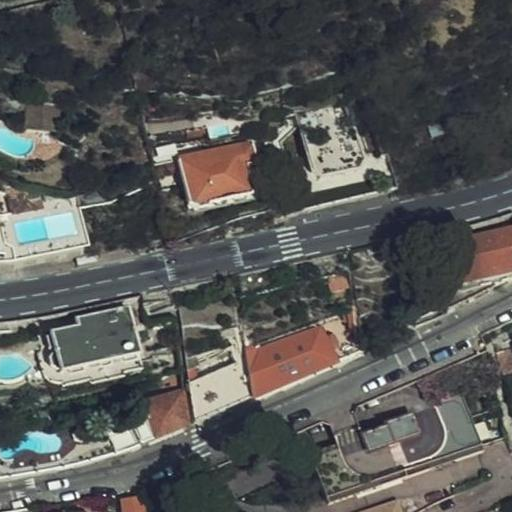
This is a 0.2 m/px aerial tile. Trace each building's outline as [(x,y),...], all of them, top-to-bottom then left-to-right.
[(340,85),(285,96),(297,156),(348,145),(339,101),(343,101),(340,85)] [(164,146),(169,168),(174,192),(179,194),(212,187),(234,182),(239,177),(237,170),(257,165),(253,147),(243,149),(237,128),(197,137),(164,146)] [(348,145),(297,156),(297,157),(306,164),(343,155),(349,146),(348,145)] [(1,169),(0,168),(0,195),(23,191),(21,181),(21,173),(5,171),(1,169)] [(511,208),(506,211),(510,221),(481,228),(435,241),(438,261),(443,288),(448,287),(477,285),(489,279),(499,274),(511,268),(511,208)] [(84,239),(63,241),(65,250),(85,247),(84,239)] [(438,261),(433,262),(434,266),(433,266),(437,290),(443,288),(438,261)] [(477,285),(496,284),(511,276),(511,268),(499,274),(489,279),(477,285)] [(133,306),(128,308),(133,329),(139,327),(137,321),(133,306)] [(99,367),(139,358),(133,329),(128,308),(74,319),(75,328),(50,333),(54,348),(55,353),(50,354),(45,362),(47,370),(55,373),(58,372),(59,376),(99,367)] [(248,381),(249,400),(263,394),(297,380),(336,363),(350,357),(361,352),(356,315),(321,329),(259,353),(256,347),(245,350),(247,361),(248,381)] [(511,335),(486,343),(486,347),(491,364),(511,357),(511,335)] [(245,350),(244,339),(228,344),(235,364),(219,371),(190,382),(197,423),(249,400),(248,381),(247,361),(245,350)] [(54,348),(40,353),(35,355),(37,369),(41,376),(46,382),(52,385),(60,387),(62,390),(56,393),(119,379),(142,374),(139,358),(99,367),(59,376),(58,372),(55,373),(47,370),(45,362),(50,354),(55,353),(54,348)] [(200,353),(189,357),(191,370),(205,365),(200,353)] [(185,388),(143,400),(146,417),(131,422),(139,447),(153,441),(190,424),(185,388)] [(295,500),(297,506),(322,497),(323,499),(398,473),(400,476),(436,463),(508,436),(496,405),(469,416),(458,389),(430,400),(432,406),(381,424),(381,426),(359,433),(355,435),(355,437),(341,442),(341,445),(334,448),(334,451),(308,460),(313,472),(288,482),(291,489),(281,492),(285,503),(295,500)] [(265,430),(268,436),(295,425),(292,419),(265,430)] [(110,430),(118,452),(139,447),(131,422),(110,430)] [(295,425),(268,436),(270,442),(297,432),(295,425)] [(140,511),(138,499),(121,502),(123,511),(140,511)] [(198,511),(197,501),(177,500),(177,511),(198,511)] [(399,511),(397,502),(368,511),(399,511)]
